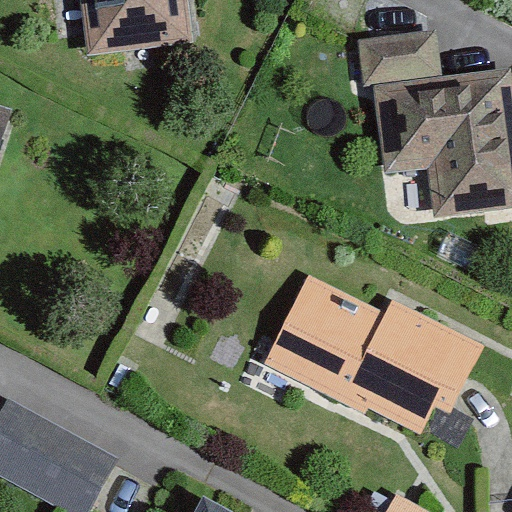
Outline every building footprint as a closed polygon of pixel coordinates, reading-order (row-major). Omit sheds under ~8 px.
[(179,0),(87,0),(90,56),(182,51),(179,0)] [(438,31),(386,34),(394,177),(434,175),(436,214),(511,209),(511,84),(441,88),(438,31)] [(0,162),(12,133),(0,127),(0,162)] [(386,333),(315,298),(277,375),(426,448),(473,354),(394,316),(386,333)] [(91,511),(112,471),(17,422),(0,455),(0,479),(63,511),(91,511)]
